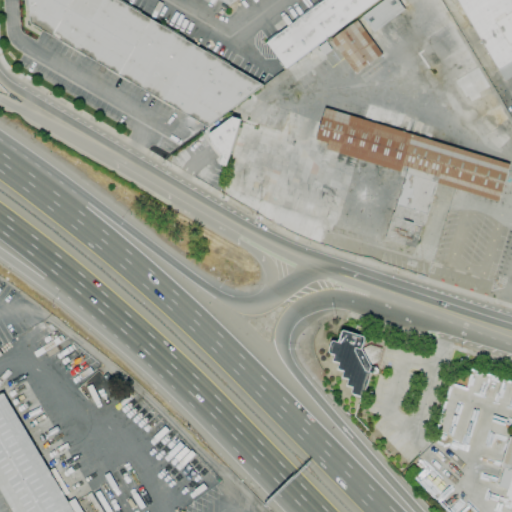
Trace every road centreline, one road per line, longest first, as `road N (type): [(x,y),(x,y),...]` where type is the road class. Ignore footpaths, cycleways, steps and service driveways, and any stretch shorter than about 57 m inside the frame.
road 1 (motorway): [(384,511),(236,363),(46,196)]
road 2 (motorway): [(85,290),(317,511)]
road 3 (motorway): [(368,454),(296,373),(280,339),(308,302),(397,294)]
road 4 (motorway): [(276,295),(252,304),(232,300),(93,202),(46,196)]
road 5 (primary): [(321,268),(205,205)]
road 6 (primary): [(511,334),(397,294)]
